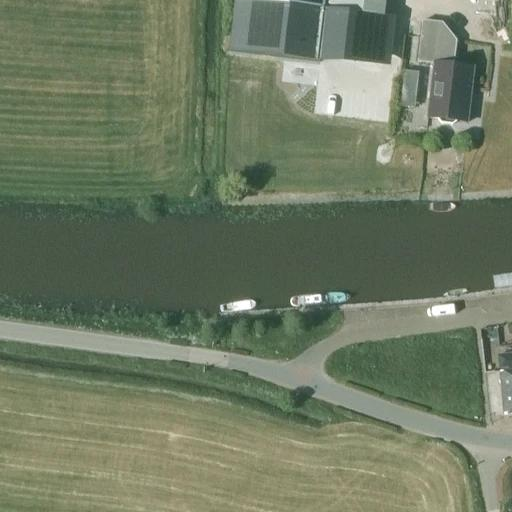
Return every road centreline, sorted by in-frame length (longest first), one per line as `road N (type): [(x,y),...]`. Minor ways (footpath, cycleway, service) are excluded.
road 1 (tertiary): [(0,331),(209,358),(302,381)]
road 2 (residential): [(511,316),(340,341),(320,352),(302,381)]
road 3 (tertiary): [(302,381),(425,424),(511,441)]
